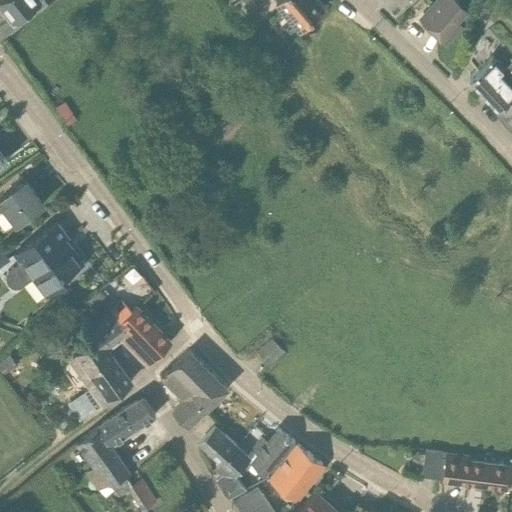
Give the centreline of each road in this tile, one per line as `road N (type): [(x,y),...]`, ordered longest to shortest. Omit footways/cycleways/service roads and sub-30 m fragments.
road 1 (residential): [(447,511),(277,411),(201,335),(0,69)]
road 2 (residential): [(511,154),(360,0)]
road 3 (residential): [(228,511),(143,384)]
